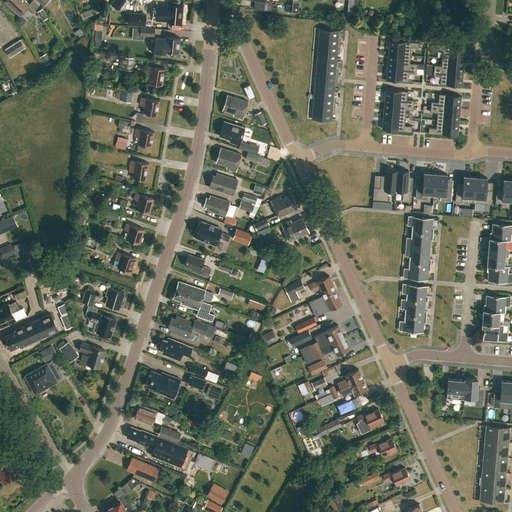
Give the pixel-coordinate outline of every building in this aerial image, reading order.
[(19,15),(26,8),(31,13),(38,6),(32,0),(29,4),(24,0),(6,0),(5,2),(19,15)] [(253,8),(271,9),(271,1),(268,1),(268,0),(252,0),(254,1),(253,8)] [(413,1),(412,20),(424,21),(425,2),(424,2),(424,0),(417,0),(418,1),(413,1)] [(286,12),(297,13),(298,2),(293,2),(292,6),(287,5),(286,12)] [(169,16),(168,21),(182,22),(183,6),(165,4),(164,15),(169,16)] [(80,13),(83,18),(101,11),(98,6),(80,13)] [(47,17),(42,8),(37,11),(42,20),(47,17)] [(150,14),(134,13),(133,24),(149,25),(150,14)] [(140,35),(154,36),(155,28),(141,27),(140,35)] [(319,28),(318,44),(340,46),(340,41),(338,41),(339,30),(319,28)] [(179,52),(180,37),(165,36),(165,38),(155,37),(154,53),(165,54),(165,51),(179,52)] [(4,48),(10,57),(25,47),(20,38),(18,40),(17,39),(13,41),(14,42),(4,48)] [(419,42),(389,39),(388,53),(410,55),(411,47),(418,47),(419,42)] [(465,46),(436,43),(435,49),(443,49),(442,57),(464,59),(465,46)] [(340,46),(318,44),(317,59),(336,60),(337,50),(339,51),(340,46)] [(45,53),(39,56),(46,68),(52,64),(45,53)] [(410,55),(388,53),(387,66),(416,68),(417,63),(410,63),(410,55)] [(134,57),(121,55),(120,68),(132,69),(134,57)] [(434,65),(434,70),(463,72),(464,59),(442,57),(441,65),(434,65)] [(315,74),(337,75),(338,71),(336,70),(336,60),(317,59),(315,74)] [(149,77),(148,82),(163,85),(165,68),(148,65),(146,76),(149,77)] [(416,68),(387,66),(386,79),(408,81),(409,73),(416,73),(416,68)] [(463,72),(434,70),(433,75),(440,75),(440,84),(462,86),(463,72)] [(314,89),(334,90),(335,80),(337,81),(337,75),(315,74),(314,89)] [(252,85),(246,88),(251,99),(257,97),(252,85)] [(53,100),(64,95),(59,86),(49,90),(53,100)] [(117,87),(115,98),(119,99),(120,99),(120,100),(131,101),(132,89),(121,87),(121,88),(117,87)] [(313,104),(335,105),(335,100),(333,100),(334,90),(314,89),(313,104)] [(407,91),(385,89),(384,103),(413,105),(414,100),(407,100),(407,91)] [(27,101),(25,96),(5,104),(11,120),(52,104),(48,93),(27,101)] [(461,96),(439,94),(438,102),(431,102),(431,107),(460,109),(461,96)] [(144,112),(157,114),(160,100),(142,96),(141,105),(145,105),(144,112)] [(249,103),(228,96),(223,110),(234,114),(233,116),(243,120),(249,103)] [(413,105),(384,103),(383,116),(405,117),(406,109),(413,110),(413,105)] [(335,105),(313,104),(312,119),(331,121),(332,110),(334,110),(335,105)] [(460,109),(431,107),(430,111),(437,112),(437,120),(459,122),(460,109)] [(266,122),(260,111),(254,114),(259,125),(266,122)] [(405,117),(383,116),(382,129),(411,131),(412,126),(404,125),(405,117)] [(131,121),(119,118),(117,126),(129,129),(131,121)] [(459,122),(437,120),(436,128),(429,128),(428,133),(458,135),(459,122)] [(241,143),(245,129),(225,122),(220,136),(231,140),(230,143),(239,146),(238,149),(247,152),(249,146),(241,143)] [(135,136),(139,137),(138,144),(152,146),(154,131),(136,128),(135,136)] [(17,134),(0,138),(0,158),(2,167),(0,167),(0,168),(3,181),(28,175),(17,134)] [(118,136),(116,146),(125,149),(128,139),(118,136)] [(228,167),(227,169),(236,173),(242,156),(221,148),(216,163),(228,167)] [(246,160),(268,167),(270,160),(248,153),(246,160)] [(132,177),(146,179),(149,163),(131,159),(129,171),(133,172),(132,177)] [(374,187),(373,199),(387,201),(388,191),(395,192),(397,170),(397,171),(386,170),(385,176),(381,175),(380,188),(374,187)] [(397,170),(395,192),(396,192),(396,191),(403,191),(402,201),(410,202),(412,177),(408,177),(409,171),(397,170)] [(424,172),(422,194),(434,195),(435,173),(424,172)] [(435,173),(434,195),(445,196),(447,174),(435,173)] [(216,178),(214,177),(210,187),(233,195),(238,182),(217,175),(216,178)] [(462,198),(461,202),(467,202),(467,197),(473,198),(473,203),(475,177),(463,176),(462,198)] [(475,177),(473,203),(476,203),(491,204),(492,190),(486,190),(487,178),(478,177),(475,177)] [(496,191),(495,203),(502,203),(502,200),(511,201),(511,179),(503,179),(502,191),(496,191)] [(38,180),(29,180),(29,189),(38,189),(38,180)] [(139,200),(136,208),(149,212),(154,197),(137,192),(135,199),(139,200)] [(257,197),(257,196),(243,192),(241,199),(255,203),(257,197)] [(282,198),(281,196),(272,200),(279,217),(299,208),(293,194),(282,198)] [(206,210),(225,217),(226,215),(230,203),(211,196),(209,200),(206,198),(203,206),(207,208),(206,210)] [(238,207),(253,212),(255,204),(241,200),(238,207)] [(270,215),(277,212),(272,202),(265,205),(270,215)] [(78,222),(84,224),(88,211),(82,209),(78,222)] [(103,216),(113,219),(115,213),(105,210),(103,216)] [(0,220),(0,233),(17,226),(12,215),(0,220)] [(232,217),(226,215),(225,217),(223,222),(234,225),(236,219),(232,217)] [(413,225),(412,231),(434,233),(434,227),(432,227),(433,217),(413,216),(409,216),(409,225),(413,225)] [(283,224),(290,241),(310,232),(303,217),(293,222),(292,220),(283,224)] [(271,224),(268,218),(250,226),(253,232),(271,224)] [(127,222),(124,230),(129,232),(126,238),(139,243),(144,228),(127,222)] [(195,238),(225,249),(230,236),(220,232),(221,229),(219,229),(218,226),(215,227),(201,222),(199,223),(197,227),(198,229),(195,238)] [(490,232),(490,239),(506,240),(511,241),(511,233),(511,224),(493,223),(493,232),(490,232)] [(233,236),(248,242),(251,234),(236,228),(233,236)] [(106,238),(117,242),(119,234),(109,231),(106,238)] [(407,238),(407,246),(431,248),(431,239),(433,240),(434,233),(412,231),(411,238),(407,238)] [(506,240),(490,239),(489,252),(509,253),(510,249),(506,249),(506,240)] [(103,247),(114,251),(116,244),(106,240),(103,247)] [(10,246),(0,249),(0,252),(2,258),(12,254),(10,246)] [(410,256),(409,262),(431,264),(432,258),(430,257),(431,248),(407,246),(406,255),(410,256)] [(117,267),(131,271),(135,257),(118,251),(115,260),(119,261),(117,267)] [(489,252),(488,264),(504,266),(505,257),(509,258),(509,253),(489,252)] [(192,269),(192,271),(209,277),(211,270),(203,267),(205,260),(189,255),(185,266),(192,269)] [(217,268),(231,273),(233,266),(219,261),(217,268)] [(431,264),(409,262),(409,269),(405,268),(404,277),(408,277),(408,278),(428,280),(429,270),(431,270),(431,264)] [(504,266),(488,264),(487,271),(489,271),(488,281),(508,282),(511,282),(511,273),(509,273),(509,266),(504,266)] [(46,278),(47,286),(61,283),(59,275),(46,278)] [(330,275),(310,284),(314,292),(321,288),(324,295),(336,289),(330,275)] [(295,288),(303,284),(300,278),(283,286),(288,297),(297,293),(295,288)] [(180,282),(177,290),(194,295),(193,297),(202,301),(203,300),(209,302),(212,292),(206,290),(180,282)] [(407,293),(406,299),(426,301),(428,302),(428,295),(427,295),(427,285),(407,284),(404,284),(403,292),(407,293)] [(108,287),(106,293),(108,294),(105,304),(119,308),(124,292),(108,287)] [(231,299),(233,292),(220,287),(217,294),(231,299)] [(24,288),(14,293),(17,301),(27,296),(24,288)] [(324,295),(309,302),(312,308),(319,305),(323,313),(343,304),(336,289),(324,295)] [(84,290),(80,301),(91,305),(95,294),(84,290)] [(177,290),(174,299),(182,302),(182,304),(181,304),(199,310),(198,316),(213,321),(215,315),(209,313),(212,304),(202,301),(193,297),(194,295),(177,290)] [(484,311),(500,312),(505,313),(506,306),(510,306),(511,297),(507,297),(507,296),(487,295),(486,304),(484,304),(484,311)] [(103,305),(105,298),(98,296),(96,303),(103,305)] [(249,298),(247,304),(262,310),(265,304),(249,298)] [(405,308),(405,315),(427,317),(427,310),(425,310),(426,301),(406,299),(402,299),(401,308),(405,308)] [(8,304),(0,307),(0,323),(14,317),(16,321),(27,316),(23,308),(19,310),(15,302),(9,305),(8,304)] [(57,306),(61,314),(67,311),(64,303),(57,306)] [(88,305),(86,314),(90,315),(89,319),(95,321),(92,330),(110,336),(115,319),(102,315),(102,314),(96,312),(97,308),(88,305)] [(253,310),(251,316),(262,321),(264,315),(253,310)] [(500,312),(484,311),(483,323),(503,324),(503,321),(499,320),(500,312)] [(60,315),(65,328),(72,325),(67,312),(60,315)] [(58,331),(51,314),(14,330),(15,332),(4,336),(10,350),(18,346),(19,348),(58,331)] [(427,317),(405,315),(404,321),(400,321),(400,330),(404,330),(411,331),(411,333),(417,334),(417,332),(423,332),(424,325),(426,325),(427,317)] [(295,324),(298,332),(317,324),(313,316),(295,324)] [(171,332),(188,338),(192,340),(196,336),(199,337),(200,334),(205,336),(209,326),(194,320),(193,323),(176,317),(175,320),(171,318),(168,327),(172,329),(171,332)] [(88,334),(90,328),(79,323),(76,330),(88,334)] [(504,325),(503,324),(483,323),(482,330),(484,330),(483,339),(507,341),(508,332),(504,332),(504,325)] [(317,340),(309,344),(312,352),(344,337),(339,324),(326,330),(316,334),(318,340),(317,340)] [(257,338),(262,347),(277,339),(272,330),(257,338)] [(294,346),(312,338),(309,330),(290,338),(294,346)] [(344,337),(312,352),(315,359),(325,354),(324,353),(334,348),(337,354),(350,349),(344,337)] [(192,349),(168,339),(167,342),(163,340),(160,349),(164,351),(163,353),(180,360),(182,355),(189,358),(192,349)] [(75,352),(68,343),(60,349),(67,359),(75,352)] [(106,350),(81,343),(79,351),(89,354),(88,356),(83,354),(81,362),(86,363),(86,364),(100,368),(106,350)] [(45,361),(53,357),(53,356),(57,354),(54,347),(41,354),(45,361)] [(326,367),(323,360),(308,367),(311,373),(326,367)] [(56,381),(61,378),(52,362),(47,364),(47,363),(24,376),(34,394),(57,382),(56,381)] [(191,364),(189,371),(205,377),(208,370),(191,364)] [(337,383),(340,389),(364,378),(359,368),(346,374),(347,378),(337,383)] [(151,369),(146,384),(154,388),(153,390),(161,392),(161,391),(167,393),(166,394),(174,397),(181,378),(166,373),(165,375),(151,369)] [(209,371),(206,379),(218,383),(221,374),(209,371)] [(251,379),(262,382),(264,375),(252,372),(251,379)] [(189,374),(186,382),(202,389),(205,381),(189,374)] [(311,382),(314,389),(327,384),(324,376),(311,382)] [(340,389),(343,396),(353,391),(355,394),(368,388),(364,378),(340,389)] [(477,379),(465,378),(465,380),(464,397),(476,398),(475,405),(482,406),(483,392),(476,391),(477,379)] [(464,397),(465,380),(448,379),(446,398),(464,399),(464,397)] [(312,390),(308,380),(298,385),(302,394),(312,390)] [(494,393),(493,407),(511,408),(511,396),(511,381),(501,381),(500,393),(494,393)] [(318,399),(331,393),(329,388),(316,394),(318,399)] [(326,405),(329,413),(345,408),(342,400),(326,405)] [(164,416),(165,414),(157,411),(139,405),(139,407),(138,406),(136,409),(137,411),(134,419),(151,425),(153,421),(155,421),(161,423),(162,421),(168,424),(171,418),(164,416)] [(304,418),(304,414),(308,414),(307,408),(296,410),(297,419),(304,418)] [(371,428),(370,426),(384,419),(378,408),(364,414),(364,413),(356,416),(359,421),(356,422),(361,433),(371,428)] [(316,427),(317,428),(314,429),(318,436),(320,435),(341,425),(338,417),(316,427)] [(297,427),(300,434),(308,430),(305,424),(297,427)] [(486,425),(484,441),(508,443),(510,427),(486,425)] [(154,450),(152,456),(178,466),(185,448),(159,438),(159,437),(141,430),(140,431),(131,427),(127,437),(137,441),(136,443),(154,450)] [(180,434),(165,429),(162,436),(177,442),(180,434)] [(380,448),(383,455),(397,449),(392,437),(378,443),(377,441),(369,445),(372,451),(380,448)] [(484,441),(483,456),(507,458),(508,443),(484,441)] [(212,469),(216,459),(198,452),(194,462),(212,469)] [(483,456),(482,470),(506,472),(507,458),(483,456)] [(132,457),(126,470),(154,481),(159,468),(132,457)] [(0,464),(0,474),(4,482),(16,476),(7,461),(0,464)] [(383,474),(386,480),(393,477),(396,484),(410,478),(405,466),(391,473),(391,471),(383,474)] [(482,470),(481,485),(505,487),(506,472),(482,470)] [(359,478),(362,485),(379,477),(376,471),(359,478)] [(132,511),(133,511),(129,503),(125,496),(127,494),(127,493),(131,489),(133,486),(138,481),(132,478),(126,483),(114,492),(120,501),(104,510),(104,511),(132,511)] [(207,495),(221,503),(228,492),(214,483),(207,495)] [(479,500),(503,502),(505,487),(481,485),(479,500)] [(156,500),(160,494),(153,489),(149,495),(156,500)] [(368,503),(370,507),(378,503),(376,498),(368,503)] [(202,509),(208,511),(219,511),(222,507),(207,499),(202,509)] [(423,511),(420,503),(406,509),(407,511),(423,511)]
